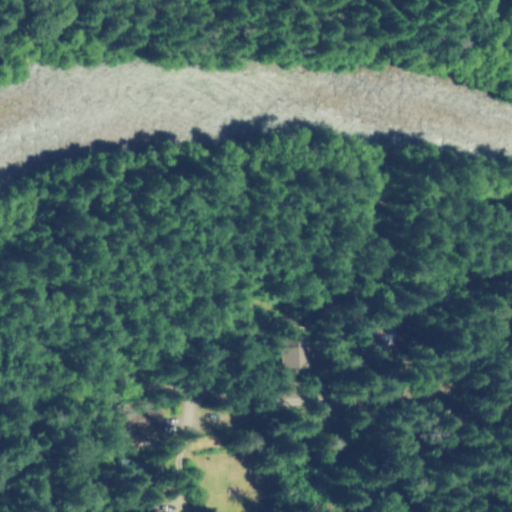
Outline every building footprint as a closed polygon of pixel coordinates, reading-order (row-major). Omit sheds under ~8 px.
[(367,321),(373,329),(378,325),(387,337),(365,353),(350,333),(367,321)] [(280,334),(279,364),(258,363),(259,333),(280,334)] [(291,377),(290,366),(296,366),(296,345),(269,347),(270,378),(291,377)] [(318,428),(286,447),(271,422),(303,403),(318,428)] [(148,432),(149,445),(118,445),(118,432),(113,432),(112,406),(161,405),(161,431),(148,432)] [(146,494),(125,494),(124,455),(145,455),(146,494)] [(148,511),(132,511),(132,499),(148,499),(148,511)]
